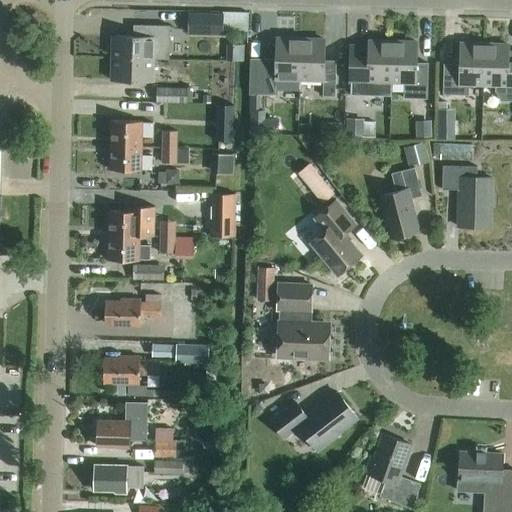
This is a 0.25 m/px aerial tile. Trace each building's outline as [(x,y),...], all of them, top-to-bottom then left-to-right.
[(198,16),(198,36),(230,37),(230,17),(198,16)] [(133,37),(113,36),(112,58),(152,59),(153,47),(169,47),(169,26),(133,25),(133,37)] [(300,39),(276,39),(276,59),(264,59),(263,95),(275,95),(275,91),(299,92),(299,80),(300,39)] [(300,39),(299,80),(323,81),(323,96),(335,97),(336,61),(324,61),(325,40),(300,39)] [(391,82),(392,42),(368,41),(368,46),(350,45),(349,95),(391,96),(391,82)] [(417,42),(392,42),(391,82),(404,83),(403,99),(427,99),(428,64),(416,63),(417,42)] [(484,45),(460,44),(459,65),(444,64),(443,95),(468,96),(468,85),(483,85),(484,45)] [(511,51),(508,51),(508,45),(484,45),(483,85),(495,85),(495,90),(501,102),(511,101),(511,51)] [(112,58),(111,81),(152,82),(152,59),(112,58)] [(156,102),(187,103),(187,88),(156,88),(156,102)] [(363,137),(364,119),(346,119),(345,136),(363,137)] [(233,141),(233,120),(215,120),(215,141),(233,141)] [(455,138),(455,120),(438,120),(437,138),(455,138)] [(110,121),(110,146),(141,146),(141,137),(152,137),(152,123),(142,123),(142,122),(110,121)] [(415,138),(431,137),(431,121),(415,121),(415,138)] [(341,137),(341,123),(330,123),(330,137),(341,137)] [(162,131),(161,147),(177,147),(177,132),(162,131)] [(424,142),(403,148),(408,166),(416,164),(417,165),(429,162),(424,142)] [(141,146),(110,146),(109,170),(141,171),(141,170),(151,170),(152,156),(141,156),(141,146)] [(177,147),(161,147),(161,163),(176,164),(176,162),(187,163),(187,150),(177,150),(177,147)] [(232,175),(234,155),(211,154),(210,173),(232,175)] [(309,163),(297,173),(322,204),(334,194),(309,163)] [(477,167),(447,166),(447,190),(459,190),(458,227),(490,228),(491,178),(476,178),(477,167)] [(417,232),(409,200),(421,196),(414,168),(391,174),(396,192),(380,196),(391,238),(417,232)] [(236,194),(210,193),(209,237),(235,237),(236,194)] [(344,235),(356,225),(335,200),(314,218),(324,230),(309,243),(337,276),(362,255),(344,235)] [(153,207),(135,207),(135,212),(108,211),(108,236),(153,237),(153,207)] [(175,238),(175,228),(175,222),(160,221),(159,237),(175,238)] [(139,237),(108,236),(107,260),(139,261),(139,260),(149,260),(150,246),(139,246),(139,237)] [(175,238),(159,237),(159,253),(174,254),(174,252),(186,252),(186,238),(175,238)] [(257,263),(257,301),(273,301),(274,263),(257,263)] [(132,280),(163,280),(163,265),(132,265),(132,280)] [(311,285),(278,284),(277,310),(279,310),(279,324),(278,324),(277,356),(296,356),(298,360),(307,360),(309,357),(328,358),(329,326),(306,325),(307,312),(310,312),(311,285)] [(145,295),(145,303),(140,303),(140,300),(121,299),(121,303),(106,303),(106,324),(140,325),(140,318),(160,318),(160,316),(161,295),(145,295)] [(208,364),(209,345),(175,344),(175,363),(208,364)] [(120,357),(120,361),(105,360),(104,382),(139,382),(139,375),(159,375),(159,361),(139,360),(139,357),(120,357)] [(227,367),(207,366),(207,380),(226,381),(227,367)] [(147,396),(147,385),(128,385),(128,396),(147,396)] [(306,416),(295,402),(271,420),(284,438),(299,427),(317,451),(339,435),(338,433),(357,419),(337,392),(306,416)] [(125,402),(125,422),(97,421),(97,446),(114,447),(114,449),(129,449),(130,440),(145,440),(146,403),(125,402)] [(381,434),(373,458),(370,457),(364,473),(385,481),(379,497),(411,509),(420,484),(399,477),(411,445),(381,434)] [(155,440),(154,458),(176,458),(176,456),(184,456),(184,441),(175,441),(175,440),(155,440)] [(460,452),(458,481),(495,483),(494,502),(511,502),(511,471),(502,470),(502,454),(460,452)] [(154,461),(154,474),(182,475),(182,474),(196,474),(196,462),(154,461)] [(116,493),(126,493),(126,487),(142,488),(142,468),(126,467),(126,466),(94,466),(94,490),(114,491),(116,493)]
